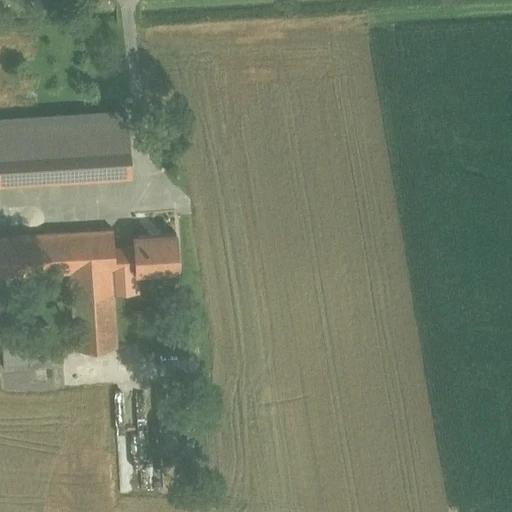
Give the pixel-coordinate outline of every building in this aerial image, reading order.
[(127,111),(0,118),(0,181),(131,173),(127,111)] [(113,226),(69,230),(71,270),(73,294),(116,291),(115,266),(114,246),(113,226)] [(0,234),(0,274),(71,270),(69,230),(0,234)] [(176,231),(134,233),(134,245),(114,246),(115,266),(135,265),(136,269),(178,267),(176,231)] [(73,294),(72,294),(76,347),(118,343),(116,291),(73,294)] [(51,323),(3,326),(5,366),(53,363),(51,323)]
